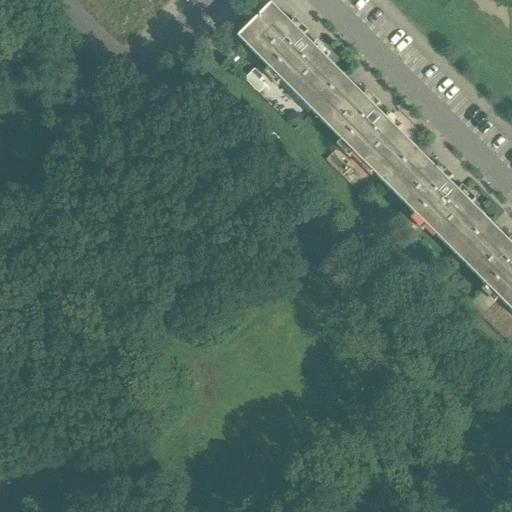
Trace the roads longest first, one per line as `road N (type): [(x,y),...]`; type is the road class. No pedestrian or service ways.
road 1 (residential): [(511,182),(324,0)]
road 2 (residential): [(208,0),(133,70),(65,0)]
